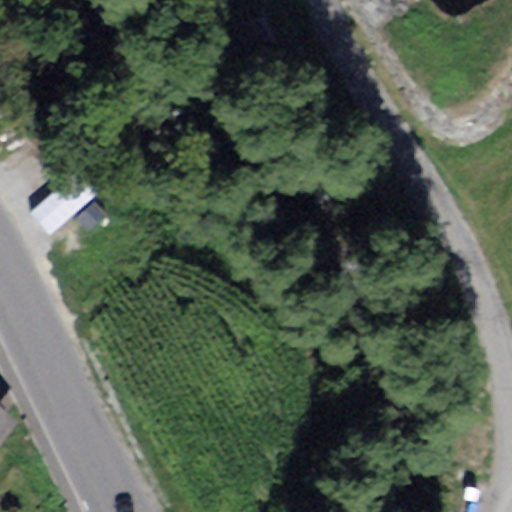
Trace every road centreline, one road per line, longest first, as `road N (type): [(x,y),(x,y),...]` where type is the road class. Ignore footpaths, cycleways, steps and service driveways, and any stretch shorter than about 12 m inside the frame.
road 1 (residential): [(317,0),(329,37),(450,241),(501,359),(508,511)]
road 2 (tertiary): [(117,511),(43,349),(0,282)]
